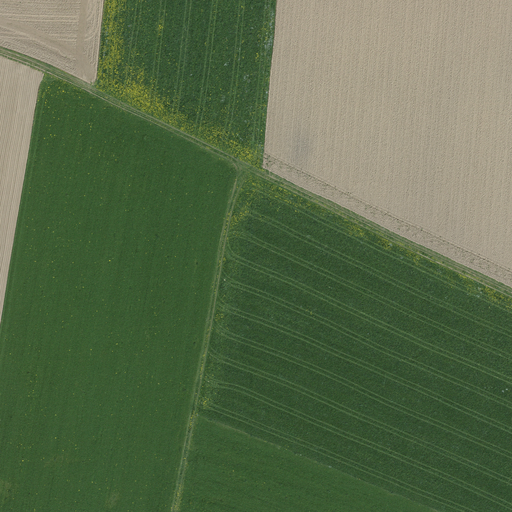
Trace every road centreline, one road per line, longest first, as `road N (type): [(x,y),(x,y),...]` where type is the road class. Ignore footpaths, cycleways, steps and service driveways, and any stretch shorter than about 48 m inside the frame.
road 1 (track): [(0,55),(511,296)]
road 2 (track): [(244,167),(229,207),(173,511)]
